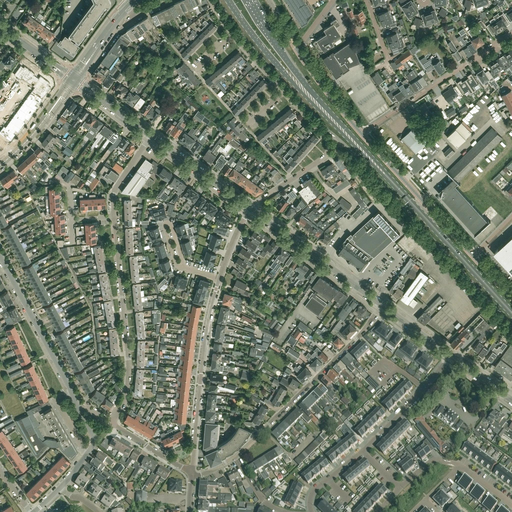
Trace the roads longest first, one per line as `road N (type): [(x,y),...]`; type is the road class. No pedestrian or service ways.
road 1 (primary): [(228,0),(284,73),(379,169)]
road 2 (primary): [(379,169),(292,68),(249,0)]
road 3 (residential): [(111,423),(127,380),(114,215)]
road 4 (residential): [(234,456),(381,306)]
road 5 (primary): [(511,314),(379,169)]
road 6 (residential): [(219,280),(191,466)]
road 7 (residential): [(362,132),(511,33)]
road 8 (residential): [(250,209),(329,151),(324,131),(284,90)]
road 9 (unclassified): [(473,255),(362,132)]
road 10 (unclassified): [(362,132),(298,47),(334,0)]
road 11 (residential): [(381,306),(250,209)]
road 12 (residential): [(70,391),(0,253)]
road 13 (residential): [(362,451),(451,357)]
road 14 (residential): [(250,209),(150,134)]
